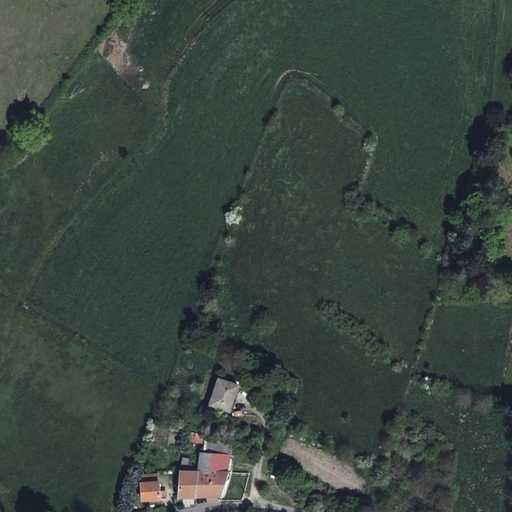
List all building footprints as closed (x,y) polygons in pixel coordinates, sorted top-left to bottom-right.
[(214,380),(206,405),(227,414),(232,396),(231,385),(214,380)] [(186,444),(199,446),(193,474),(205,474),(209,455),(212,438),(196,436),(188,435),(186,444)] [(209,455),(226,458),(230,441),(212,438),(209,455)] [(191,499),(218,496),(226,458),(209,455),(205,474),(193,474),(191,499)] [(178,475),(176,500),(191,499),(193,474),(181,476),(182,462),(177,462),(174,475),(178,475)] [(162,501),(162,494),(154,496),(153,477),(139,479),(140,485),(137,485),(139,505),(162,501)]
